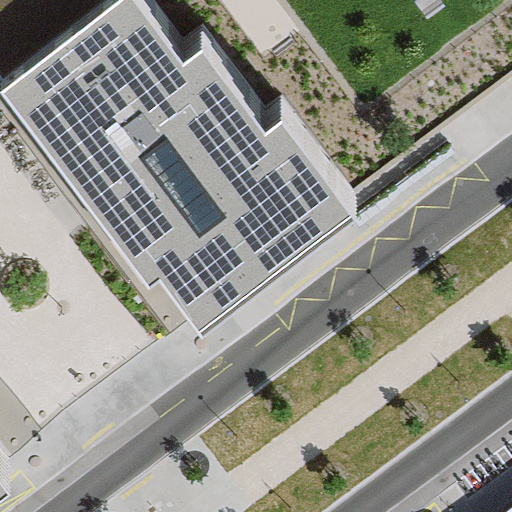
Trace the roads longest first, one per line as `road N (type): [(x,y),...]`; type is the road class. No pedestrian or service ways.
road 1 (residential): [(511,170),(56,511)]
road 2 (residential): [(359,511),(511,398)]
